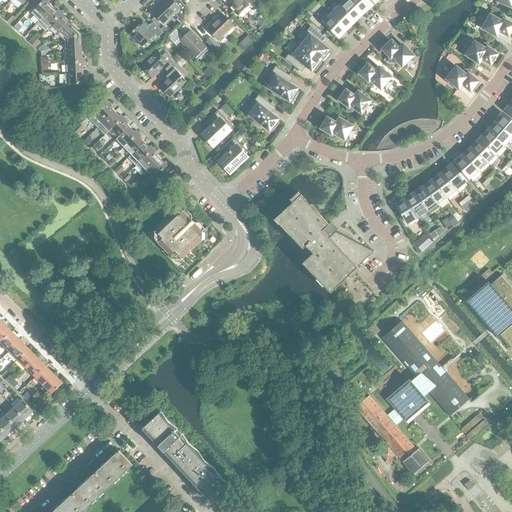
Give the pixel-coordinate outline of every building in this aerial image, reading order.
[(40,20),(52,7),(47,3),(49,1),(47,0),(43,0),(32,12),(40,20)] [(163,24),(176,12),(178,14),(185,8),(185,5),(179,0),(174,0),(173,2),(171,0),(168,0),(161,7),(160,6),(153,13),(163,24)] [(223,0),(239,16),(249,6),(243,0),(223,0)] [(356,22),(364,14),(351,0),(346,0),(340,5),(356,22)] [(351,0),(364,14),(373,7),(367,0),(351,0)] [(348,30),(356,22),(340,5),(332,14),(348,30)] [(46,30),(48,27),(62,13),(58,10),(57,12),(52,7),(40,20),(37,23),(46,30)] [(57,35),(58,34),(68,22),(63,17),(65,15),(62,13),(48,27),(57,35)] [(6,20),(10,23),(15,18),(11,14),(6,20)] [(338,40),(348,30),(332,14),(324,23),(331,29),(329,32),(338,40)] [(511,24),(504,20),(505,19),(504,15),(499,16),(497,19),(490,15),(489,17),(484,14),(478,25),(483,27),(483,29),(496,36),(496,35),(499,31),(508,36),(511,28),(511,24)] [(238,24),(232,17),(228,20),(224,16),(221,20),(217,20),(208,29),(218,40),(233,26),(235,27),(238,24)] [(65,41),(81,33),(68,22),(58,34),(65,41)] [(149,28),(144,22),(135,30),(134,30),(133,31),(133,32),(131,34),(142,46),(151,37),(155,41),(163,32),(155,23),(149,28)] [(320,43),(324,38),(311,27),(299,43),(320,60),(321,59),(323,60),(328,53),(326,51),(328,50),(320,43)] [(176,30),(168,37),(176,45),(180,41),(196,57),(206,47),(190,31),(183,38),(176,30)] [(66,51),(82,50),(81,33),(65,41),(66,51)] [(245,37),(251,44),(254,41),(248,34),(245,37)] [(220,47),(211,37),(206,42),(215,51),(220,47)] [(37,49),(41,44),(37,40),(33,45),(37,49)] [(482,58),(490,64),(497,54),(488,48),(489,47),(488,43),(483,44),(481,47),(474,42),(473,43),(469,40),(462,51),(467,54),(466,55),(478,63),(479,63),(482,58)] [(403,45),(398,49),(391,41),(383,49),(390,57),(389,58),(389,62),(393,63),(396,60),(402,66),(403,65),(412,57),(413,56),(403,45)] [(319,61),(320,60),(299,43),(286,59),(299,69),(303,64),(311,70),(313,68),(315,70),(321,63),(319,61)] [(65,62),(84,61),(84,57),(82,57),(82,50),(66,51),(64,51),(65,62)] [(164,55),(162,57),(157,52),(143,66),(153,76),(163,67),(167,71),(164,74),(176,63),(168,55),(164,55)] [(65,73),(83,72),(82,66),(85,66),(84,61),(65,62),(65,73)] [(183,78),(186,75),(176,63),(164,74),(168,79),(161,86),(160,85),(160,86),(173,100),(170,96),(185,82),(186,82),(183,78)] [(379,67),(375,72),(368,65),(360,74),(368,81),(367,82),(367,86),(372,86),(374,83),(380,89),(381,88),(389,78),(390,77),(379,67)] [(286,82),(290,76),(276,67),(271,74),(276,77),(269,88),(275,92),(273,94),(280,98),(281,96),(289,101),(290,99),(293,100),(298,92),(295,91),(297,89),(286,82)] [(465,70),(462,73),(456,68),(455,69),(447,78),(447,79),(458,89),(462,84),(470,91),(477,82),(469,75),(470,74),(469,70),(465,70)] [(83,72),(65,73),(66,84),(86,83),(85,79),(83,79),(83,72)] [(358,92),(355,97),(346,91),(339,100),(348,106),(347,107),(348,112),(352,111),(354,108),(361,113),(362,112),(369,102),(370,101),(358,92)] [(268,111),(272,106),(259,96),(254,102),(258,105),(250,115),(256,120),(254,122),(260,127),(262,125),(269,130),(270,128),(272,130),(278,123),(276,121),(278,119),(268,111)] [(98,126),(114,111),(110,106),(111,105),(108,101),(91,118),(98,126)] [(106,134),(109,131),(123,117),(120,114),(119,116),(114,111),(98,126),(106,134)] [(213,146),(219,141),(234,127),(218,111),(205,123),(209,128),(202,135),(208,141),(213,146)] [(501,113),(494,121),(510,136),(511,137),(511,121),(502,114),(501,113)] [(116,139),(129,127),(125,122),(126,120),(123,117),(109,131),(116,139)] [(339,119),(336,124),(327,118),(321,128),(330,134),(329,135),(331,139),(335,138),(337,135),(344,139),(345,138),(351,127),(352,126),(339,119)] [(502,144),(510,136),(494,121),(486,129),(502,144)] [(80,124),(75,129),(78,132),(83,128),(80,124)] [(124,147),(138,133),(135,130),(134,132),(129,127),(116,139),(124,147)] [(494,153),(502,144),(486,129),(478,138),(494,153)] [(131,155),(144,142),(139,138),(141,136),(138,133),(124,147),(131,155)] [(230,173),(236,168),(250,154),(235,138),(222,150),(226,155),(219,162),(225,168),(230,173)] [(486,161),(494,153),(478,138),(471,145),(486,161)] [(136,165),(153,149),(150,146),(149,147),(144,142),(131,155),(128,157),(136,165)] [(478,169),(486,161),(471,145),(463,153),(478,169)] [(144,173),(159,158),(154,153),(156,152),(153,149),(136,165),(144,173)] [(469,178),(478,169),(463,153),(454,161),(469,178)] [(158,179),(156,177),(168,165),(165,161),(163,163),(159,158),(144,173),(151,181),(152,180),(154,182),(158,179)] [(456,189),(465,181),(450,164),(441,171),(456,189)] [(118,174),(123,168),(121,165),(115,171),(118,174)] [(446,196),(456,189),(441,171),(432,178),(446,196)] [(122,178),(125,182),(130,177),(127,174),(122,178)] [(158,182),(162,187),(167,182),(163,178),(158,182)] [(437,203),(446,196),(432,178),(423,185),(437,203)] [(427,210),(437,203),(423,185),(414,191),(427,210)] [(139,196),(145,192),(142,188),(136,193),(139,196)] [(418,216),(427,210),(414,191),(405,197),(418,216)] [(311,204),(310,205),(298,192),(290,199),(292,203),(274,219),(302,249),(306,246),(313,253),(302,263),(323,286),(330,293),(357,267),(374,252),(336,232),(334,233),(327,226),(329,224),(326,222),(322,218),(320,215),(318,213),(319,212),(311,204)] [(407,223),(418,216),(405,197),(393,204),(400,215),(402,214),(407,223)] [(192,215),(189,213),(186,209),(183,212),(175,212),(174,211),(154,230),(155,231),(155,239),(154,239),(173,259),(174,258),(181,259),(182,259),(202,240),(201,240),(202,232),(205,229),(199,223),(194,223),(191,225),(189,223),(191,220),(192,215)] [(465,301),(485,324),(497,337),(498,335),(510,348),(511,346),(511,286),(502,275),(490,285),(488,282),(465,301)] [(356,407),(356,408),(390,447),(389,449),(388,447),(381,453),(387,460),(385,462),(389,466),(397,458),(396,457),(398,456),(413,474),(429,461),(419,448),(417,450),(405,437),(396,426),(403,419),(406,422),(412,416),(413,418),(418,413),(417,412),(429,402),(424,396),(429,392),(450,416),(450,415),(448,413),(467,397),(469,399),(402,321),(401,321),(403,324),(385,340),(382,337),(382,338),(416,377),(411,381),(409,379),(386,399),(394,409),(387,415),(369,395),(369,396),(371,398),(358,409),(356,407)] [(0,341),(1,343),(12,332),(3,323),(0,326),(0,341)] [(368,329),(374,336),(380,331),(374,323),(368,329)] [(9,351),(20,340),(12,332),(1,343),(9,351)] [(18,360),(29,349),(20,340),(9,351),(18,360)] [(26,368),(37,357),(29,349),(18,360),(26,368)] [(35,377),(46,366),(37,357),(26,368),(35,377)] [(43,385),(54,374),(46,366),(35,377),(43,385)] [(54,374),(43,385),(52,394),(63,383),(54,374)] [(11,384),(15,380),(10,375),(6,380),(11,384)] [(11,384),(16,389),(20,385),(18,384),(19,384),(15,380),(11,384)] [(24,419),(33,411),(22,399),(13,408),(24,419)] [(16,427),(24,419),(13,408),(5,416),(16,427)] [(177,428),(168,421),(162,411),(159,414),(142,429),(210,502),(212,500),(212,501),(227,487),(227,486),(229,484),(220,477),(214,467),(204,460),(198,451),(189,444),(183,434),(180,436),(175,431),(177,428)] [(0,427),(7,435),(16,427),(5,416),(0,420),(0,427)] [(132,465),(122,454),(119,450),(107,461),(121,476),(132,465)] [(97,498),(121,476),(107,461),(84,483),(97,498)] [(470,480),(464,484),(468,489),(474,485),(470,480)] [(66,511),(81,511),(97,498),(84,483),(60,505),(66,511)]
